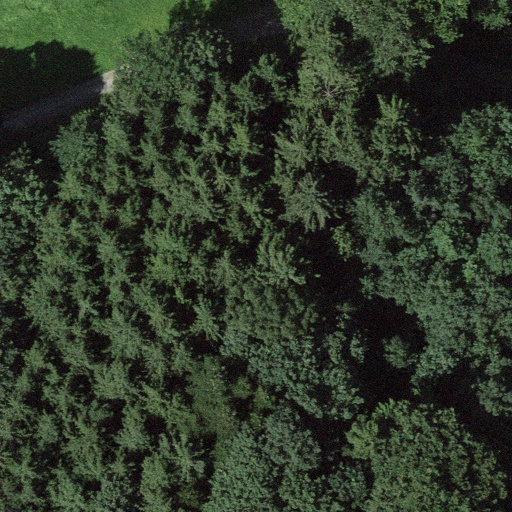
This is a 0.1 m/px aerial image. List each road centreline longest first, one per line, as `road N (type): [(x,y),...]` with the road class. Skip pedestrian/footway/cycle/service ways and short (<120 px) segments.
road 1 (track): [(295,0),(50,147),(0,155)]
road 2 (track): [(349,0),(370,22),(442,64),(511,80)]
